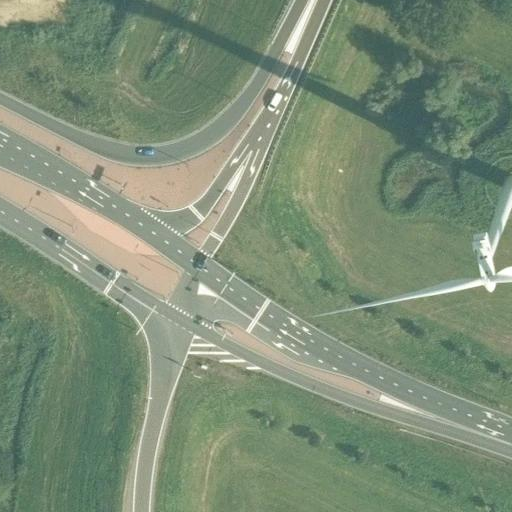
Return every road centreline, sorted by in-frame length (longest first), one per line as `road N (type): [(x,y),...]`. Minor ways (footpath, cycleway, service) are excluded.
road 1 (secondary): [(476,430),(296,332),(198,265)]
road 2 (secondary): [(174,322),(375,407),(476,430)]
road 3 (motorway): [(308,0),(217,129),(173,153),(123,153)]
road 4 (secondary): [(0,214),(174,322)]
road 5 (motorway): [(174,322),(140,511)]
road 6 (motorway): [(324,0),(298,61),(245,146)]
road 7 (secondary): [(142,227),(0,145)]
road 8 (motorway): [(245,146),(196,213),(142,227)]
road 9 (tertiary): [(123,153),(68,135),(0,98)]
road 10 (motorway): [(245,146),(238,197),(198,265)]
